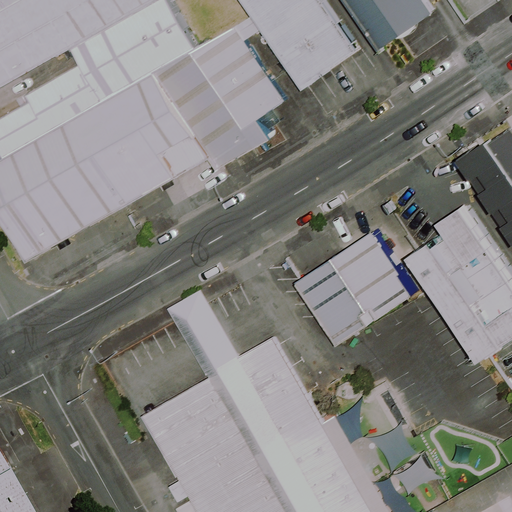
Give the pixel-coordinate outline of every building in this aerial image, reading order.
[(0,158),(192,45),(164,0),(150,0),(70,47),(78,60),(21,93),(26,102),(0,117),(0,158)] [(0,0),(0,87),(149,0),(0,0)] [(316,0),(237,0),(296,85),(350,48),(316,0)] [(417,0),(340,0),(375,50),(427,14),(417,0)] [(192,45),(155,68),(205,153),(213,166),(262,136),(252,118),(279,102),(231,22),(192,45)] [(205,153),(155,68),(0,158),(0,210),(28,257),(205,153)] [(511,125),(465,155),(475,171),(484,165),(496,182),(485,189),(499,211),(510,203),(511,206),(511,215),(504,220),(511,231),(511,230),(511,125)] [(462,263),(450,271),(429,237),(404,253),(475,361),(511,336),(511,282),(461,203),(435,220),(462,263)] [(408,292),(366,228),(293,275),(335,339),(408,292)] [(199,372),(232,354),(196,289),(163,307),(199,372)] [(370,511),(272,332),(232,354),(199,372),(138,405),(197,511),(370,511)] [(0,511),(22,511),(0,469),(0,511)]
